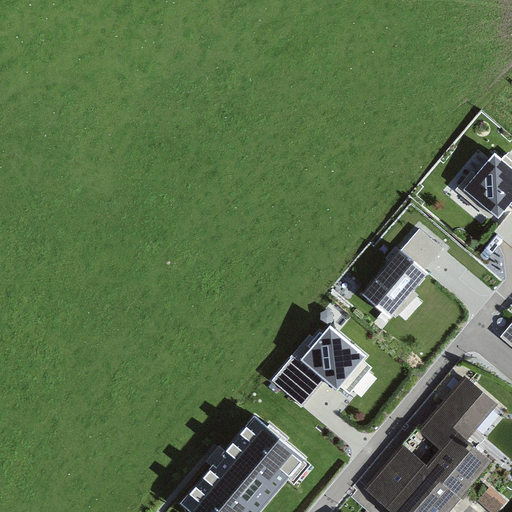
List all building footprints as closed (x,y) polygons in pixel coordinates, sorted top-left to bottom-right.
[(511,201),(511,166),(496,154),(467,190),(500,216),(511,201)] [(420,229),(363,293),(389,317),(446,253),(420,229)] [(511,324),(502,337),(511,344),(511,324)] [(328,325),(301,357),(339,389),(366,357),(328,325)] [(322,385),(291,359),(273,380),(304,406),(322,385)] [(495,402),(468,380),(425,430),(421,427),(368,490),(393,511),(447,511),(491,460),(465,438),(495,402)] [(253,511),(301,456),(256,418),(183,504),(191,511),(253,511)] [(493,486),(481,498),(495,511),(496,511),(508,501),(493,486)]
